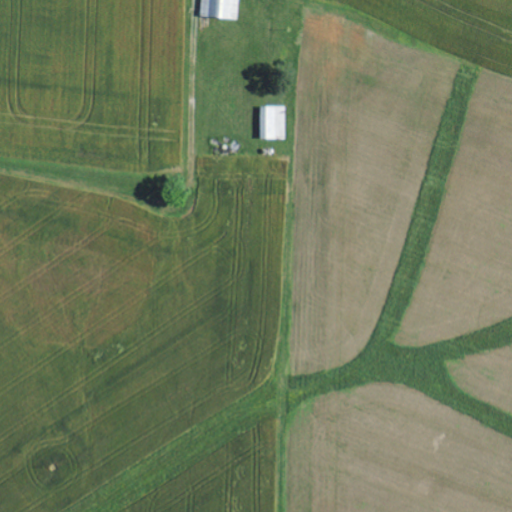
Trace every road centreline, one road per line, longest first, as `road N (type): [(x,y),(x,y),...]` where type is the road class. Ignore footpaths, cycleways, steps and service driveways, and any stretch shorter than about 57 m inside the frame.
road 1 (residential): [(172,0),(165,135),(145,228),(145,318),(218,474),(218,511)]
road 2 (residential): [(150,205),(0,180)]
